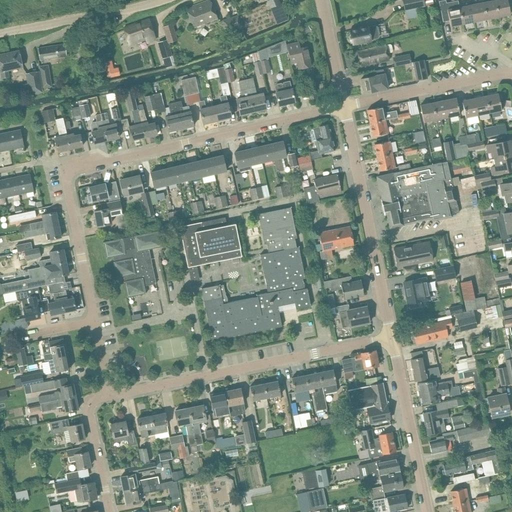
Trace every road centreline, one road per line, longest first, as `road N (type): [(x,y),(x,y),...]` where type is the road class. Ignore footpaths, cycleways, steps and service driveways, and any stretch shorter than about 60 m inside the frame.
road 1 (residential): [(93,322),(63,171),(342,106)]
road 2 (unclassified): [(108,396),(391,337)]
road 3 (tertiary): [(391,337),(342,106)]
road 4 (tertiary): [(427,511),(391,337)]
road 5 (residential): [(511,73),(342,106)]
road 6 (unclassified): [(0,33),(160,0)]
road 7 (unclassified): [(108,511),(88,412),(94,398),(108,396)]
